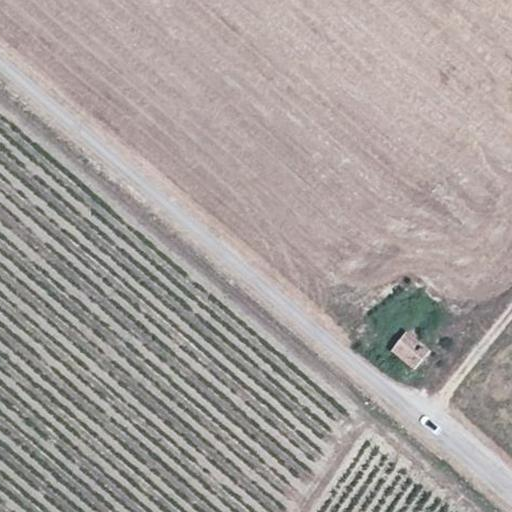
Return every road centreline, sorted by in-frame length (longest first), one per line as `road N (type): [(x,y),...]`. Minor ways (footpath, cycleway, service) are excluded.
road 1 (unclassified): [(511,492),(0,63)]
road 2 (track): [(511,310),(427,419)]
